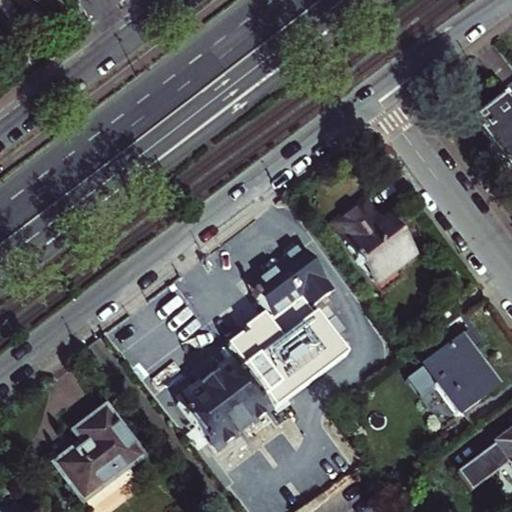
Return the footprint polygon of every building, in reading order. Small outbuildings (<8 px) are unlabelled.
[(511,107),(505,98),(473,121),(511,172),(511,107)] [(364,203),(333,226),(345,243),(343,244),(374,284),(412,255),(398,236),(391,235),(382,223),(380,224),(364,203)] [(270,320),(300,298),(308,309),(332,291),(323,280),(324,279),(301,248),(247,289),(267,315),(270,320)] [(313,315),(308,309),(300,298),(270,320),(267,315),(219,352),(229,364),(265,411),(271,406),(273,409),(346,355),(315,313),(313,315)] [(460,319),(448,303),(430,317),(442,332),(460,319)] [(481,348),(470,332),(405,381),(419,399),(433,389),(454,417),(493,390),(469,357),(481,348)] [(266,411),(265,411),(229,364),(175,404),(211,452),(266,411)] [(88,511),(147,468),(105,412),(85,426),(94,438),(82,448),(55,468),(87,511),(88,511)] [(94,438),(85,426),(73,436),(82,448),(94,438)] [(511,433),(457,474),(472,493),(509,466),(511,470),(511,433)]
